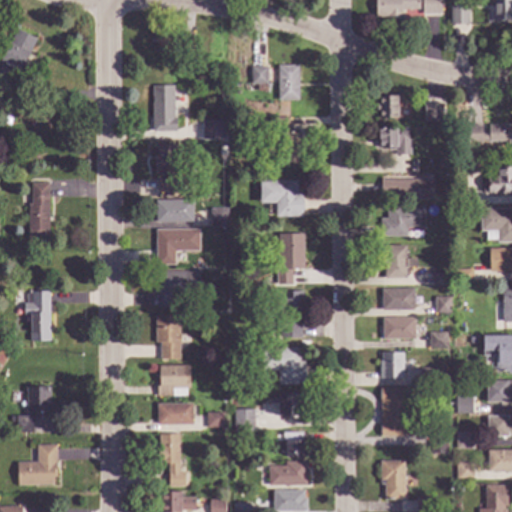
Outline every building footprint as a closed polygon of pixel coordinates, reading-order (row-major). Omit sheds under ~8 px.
[(418,0),(419,11),(401,11),(401,20),(385,20),(385,19),(375,19),(375,0),(418,0)] [(439,0),(440,15),(421,15),(421,0),(439,0)] [(511,0),(511,12),(511,22),(495,22),(494,0),(511,0)] [(468,25),(449,26),(449,6),(468,6),(468,25)] [(35,41),(19,73),(17,72),(9,86),(0,81),(0,60),(15,30),(35,41)] [(185,34),(192,34),(191,48),(176,47),(176,55),(155,54),(155,45),(154,45),(155,36),(184,38),(185,34)] [(297,102),(277,102),(276,67),(297,67),(297,102)] [(266,86),(250,86),(250,68),(266,68),(266,86)] [(173,119),(175,119),(175,133),(151,134),(151,87),(172,87),(173,119)] [(397,119),(378,120),(378,113),(376,113),(376,106),(378,106),(378,98),(396,97),(397,119)] [(441,120),(426,121),(425,105),(441,105),(441,120)] [(511,142),(511,143),(511,145),(503,146),(503,143),(464,144),(464,128),(480,127),(481,132),(487,132),(487,127),(511,126),(510,117),(511,117),(511,142)] [(288,129),(273,129),(273,119),(288,119),(288,129)] [(221,141),(204,141),(204,123),(221,123),(221,141)] [(407,141),(409,141),(409,156),(387,156),(387,150),(378,150),(378,132),(381,132),(381,130),(396,130),(396,136),(398,136),(398,130),(407,129),(407,141)] [(296,139),(299,139),(299,148),(297,148),(297,166),(286,166),(286,153),(281,153),(280,150),(278,150),(278,145),(280,145),(280,133),(296,133),(296,139)] [(177,175),(173,175),(173,181),(174,181),(174,193),(158,193),(158,181),(165,181),(165,175),(154,175),(154,155),(155,155),(155,147),(176,146),(177,175)] [(478,173),(458,173),(457,158),(478,158),(478,173)] [(447,171),(438,171),(437,163),(447,163),(447,171)] [(511,195),(494,196),(494,195),(482,195),(482,186),(487,186),(487,177),(496,177),(496,168),(511,168),(511,195)] [(432,201),(395,201),(395,196),(380,196),(380,182),(432,181),(432,201)] [(297,196),(300,196),(303,207),(301,219),(274,219),(274,205),(258,205),(258,182),(296,182),(297,196)] [(48,241),(27,241),(27,206),(30,206),(30,185),(47,185),(48,241)] [(191,224),(154,224),(154,202),(191,202),(191,224)] [(422,230),(406,230),(405,238),(378,238),(379,220),(386,220),(386,207),(423,208),(422,230)] [(226,229),(209,229),(209,210),(226,210),(226,229)] [(511,244),(496,245),(496,241),(485,241),(485,233),(479,233),(479,211),(511,210),(511,244)] [(198,252),(173,253),(174,267),(155,267),(154,231),(198,231),(198,252)] [(302,271),(297,271),(297,274),(293,274),(293,271),(291,271),(291,286),(276,286),(276,271),(272,271),(271,258),(277,258),(277,236),(302,236),(302,271)] [(405,260),(415,260),(416,269),(405,269),(405,280),(383,280),(383,266),(380,266),(380,248),(404,247),(405,260)] [(511,273),(488,274),(487,251),(511,250),(511,273)] [(471,282),(454,283),(454,272),(471,271),(471,282)] [(198,296),(174,297),(174,310),(156,310),(156,288),(157,287),(157,274),(198,273),(198,296)] [(449,288),(431,288),(431,275),(448,275),(449,288)] [(511,324),(501,324),(500,287),(511,286),(511,324)] [(412,312),(380,312),(380,304),(379,304),(379,300),(380,300),(380,291),(412,290),(412,312)] [(302,301),(302,313),(292,314),(292,319),(281,319),(280,292),(302,292),(302,301)] [(48,343),(28,343),(28,317),(23,317),(23,305),(25,305),(25,295),(31,295),(31,293),(48,293),(48,343)] [(450,315),(434,315),(433,298),(449,298),(450,315)] [(178,336),(180,336),(180,346),(178,346),(178,362),(159,361),(159,344),(154,344),(154,317),(178,318),(178,336)] [(413,341),(381,341),(381,320),(413,319),(413,341)] [(296,325),(296,337),(280,338),(280,325),(296,325)] [(445,350),(427,350),(427,334),(445,334),(445,350)] [(511,374),(495,374),(495,358),(481,358),(481,338),(511,337),(511,374)] [(299,363),(303,363),(305,375),(304,386),(277,387),(277,372),(259,373),(259,350),(298,349),(299,363)] [(402,380),(379,380),(378,362),(380,362),(380,355),(402,354),(402,380)] [(189,390),(186,390),(186,398),(156,398),(156,388),(158,388),(158,368),(188,367),(189,390)] [(435,387),(419,387),(418,370),(435,370),(435,387)] [(464,376),(460,380),(455,375),(459,371),(464,376)] [(511,404),(485,404),(485,383),(511,383),(511,404)] [(49,407),(46,407),(47,414),(39,414),(39,421),(31,421),(31,434),(15,434),(15,424),(9,424),(9,418),(27,418),(27,414),(25,414),(25,389),(49,389),(49,407)] [(409,438),(380,439),(379,390),(409,390),(409,438)] [(302,409),(300,409),(300,419),(279,419),(279,418),(278,418),(277,396),(279,396),(279,395),(302,395),(302,409)] [(470,399),(471,416),(454,416),(454,399),(470,399)] [(191,426),(156,427),(155,406),(191,406),(191,426)] [(222,429),(205,429),(205,414),(222,414),(222,429)] [(253,433),(233,433),(233,415),(253,415),(253,433)] [(511,438),(486,439),(485,418),(511,417),(511,438)] [(302,451),(304,451),(305,458),(298,458),(298,460),(288,460),(288,458),(285,458),(284,443),(281,443),(281,434),(302,434),(302,451)] [(471,434),(472,451),(455,451),(454,434),(471,434)] [(178,474),(184,474),(184,475),(186,475),(187,486),(185,486),(185,488),(167,489),(167,465),(161,466),(161,467),(157,467),(157,447),(157,436),(178,436),(178,474)] [(446,455),(429,455),(428,437),(446,437),(446,455)] [(56,479),(53,479),(53,487),(16,487),(16,464),(35,464),(35,447),(55,447),(56,479)] [(511,473),(486,474),(486,452),(511,452),(511,473)] [(305,487),(267,488),(267,468),(284,468),(284,463),(305,463),(305,487)] [(403,501),(383,502),(383,486),(379,486),(379,463),(403,463),(403,501)] [(472,482),(454,482),(454,465),(471,465),(472,482)] [(506,508),(503,508),(503,510),(505,511),(477,511),(483,511),(483,488),(506,487),(506,508)] [(303,500),(305,500),(305,511),(272,511),(272,492),(303,492),(303,500)] [(180,511),(158,511),(158,494),(180,493),(180,511)] [(430,511),(415,511),(415,500),(430,500),(430,511)] [(224,511),(208,511),(208,502),(224,501),(224,511)] [(231,511),(249,511),(250,503),(231,504),(231,511)]
